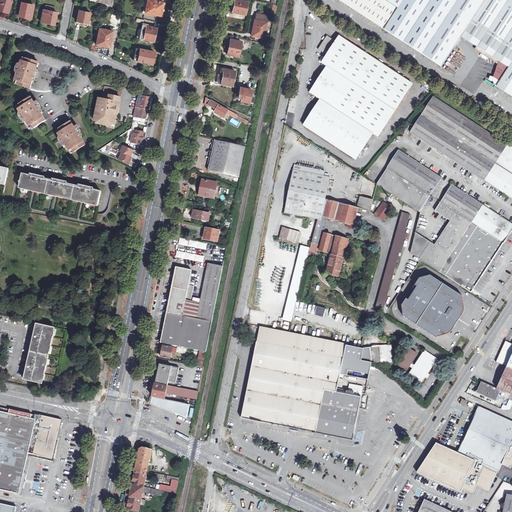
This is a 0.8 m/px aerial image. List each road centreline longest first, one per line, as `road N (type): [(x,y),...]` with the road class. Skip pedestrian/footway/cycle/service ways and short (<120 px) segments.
road 1 (unclassified): [(215,452),(304,0)]
road 2 (residential): [(128,388),(143,374),(150,340),(186,154),(178,142)]
road 3 (primary): [(128,388),(178,142)]
road 4 (tertiary): [(511,304),(396,481)]
road 5 (unknown): [(456,367),(369,310),(392,212)]
road 6 (primary): [(149,221),(109,409)]
road 7 (secondary): [(337,511),(215,452)]
road 8 (unclassified): [(174,93),(60,44)]
